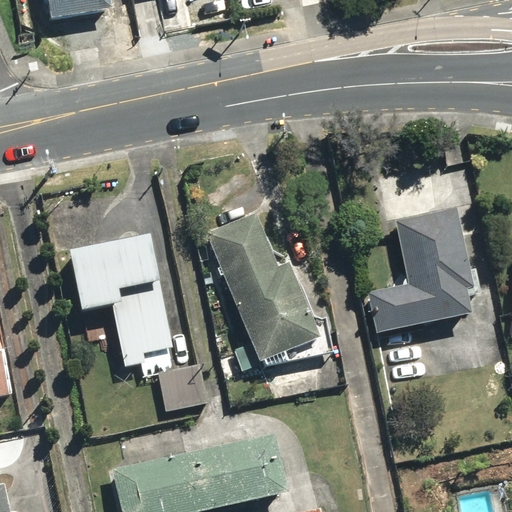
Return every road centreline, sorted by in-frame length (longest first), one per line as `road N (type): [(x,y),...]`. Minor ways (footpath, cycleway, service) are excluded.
road 1 (secondary): [(511,59),(349,70),(100,106)]
road 2 (primary): [(511,99),(354,98),(233,115),(100,106)]
road 3 (primary): [(100,106),(217,69),(470,26)]
